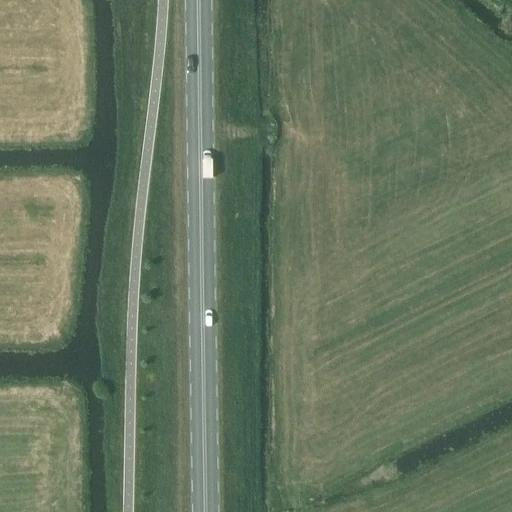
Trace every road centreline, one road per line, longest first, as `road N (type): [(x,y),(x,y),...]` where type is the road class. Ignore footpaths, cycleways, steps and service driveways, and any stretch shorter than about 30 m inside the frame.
road 1 (primary): [(205,511),(199,0)]
road 2 (track): [(337,138),(201,132)]
